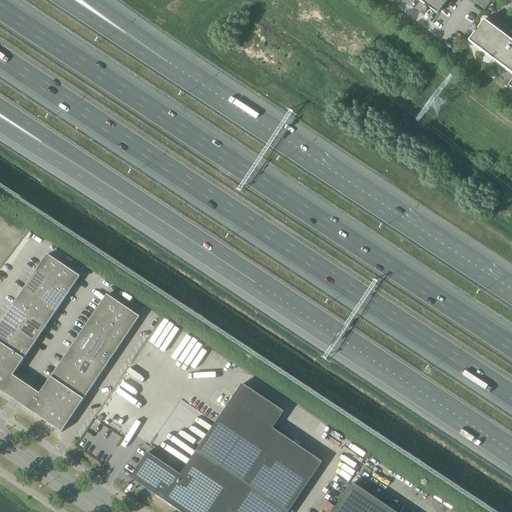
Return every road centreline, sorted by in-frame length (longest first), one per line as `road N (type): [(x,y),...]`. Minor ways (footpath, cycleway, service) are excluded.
road 1 (motorway): [(0,57),(511,395)]
road 2 (motorway): [(511,346),(0,8)]
road 3 (motorway): [(88,163),(511,443)]
road 4 (motorway): [(511,299),(163,68)]
road 5 (motorway): [(163,68),(58,0)]
road 6 (tertiary): [(99,511),(0,444)]
